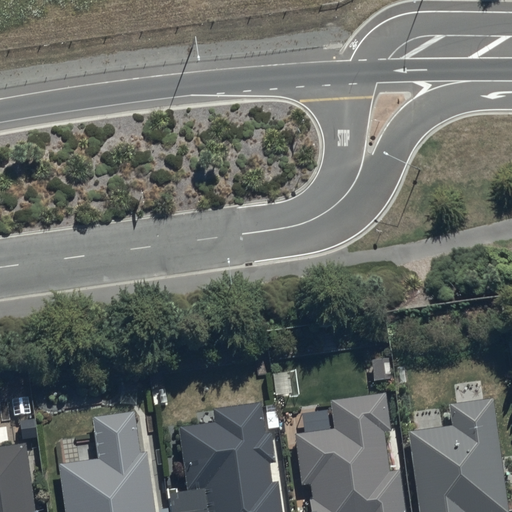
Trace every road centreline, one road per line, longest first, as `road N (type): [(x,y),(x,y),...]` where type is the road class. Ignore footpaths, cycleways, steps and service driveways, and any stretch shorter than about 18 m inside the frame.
road 1 (residential): [(404,69),(359,174),(323,214),(262,231),(0,268)]
road 2 (trunk): [(404,69),(240,78),(0,110)]
